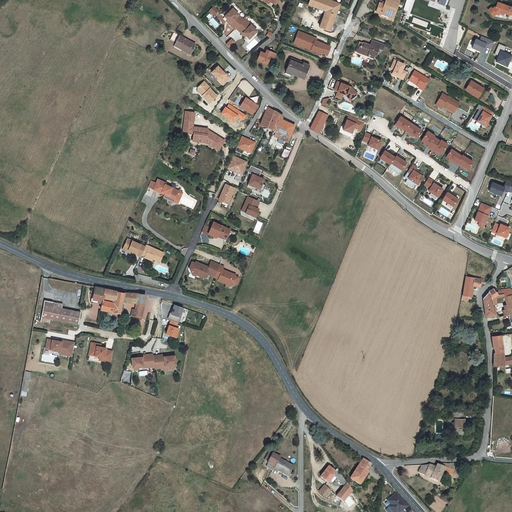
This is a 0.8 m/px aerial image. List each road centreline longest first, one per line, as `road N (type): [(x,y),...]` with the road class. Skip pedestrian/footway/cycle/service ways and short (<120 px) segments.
road 1 (tertiary): [(381,466),(313,418),(266,344),(236,318),(57,270),(0,244)]
road 2 (unclassified): [(504,258),(479,295),(489,350),(480,456)]
road 3 (unclassified): [(301,132),(164,0)]
road 4 (unclassified): [(452,237),(301,132)]
road 5 (residential): [(452,237),(511,102)]
